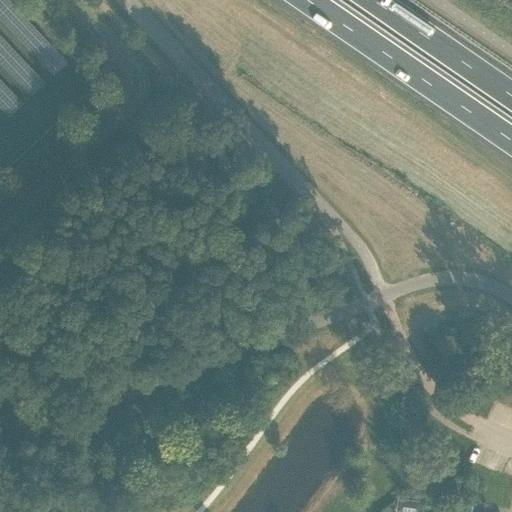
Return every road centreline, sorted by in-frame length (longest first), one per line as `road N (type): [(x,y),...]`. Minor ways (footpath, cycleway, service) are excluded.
road 1 (trunk): [(305,0),(511,142)]
road 2 (trunk): [(511,95),(374,0)]
road 3 (unclassified): [(511,300),(490,287),(435,285),(388,300)]
